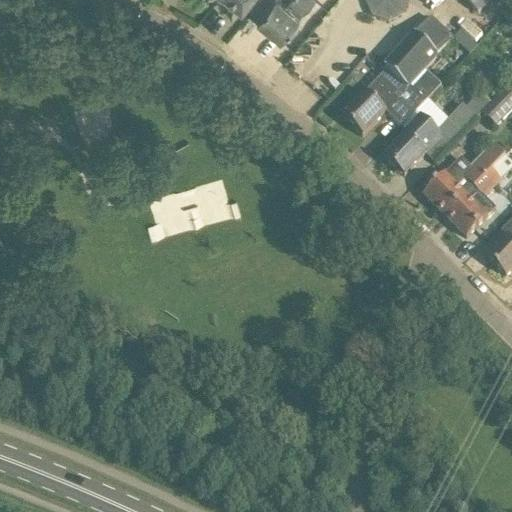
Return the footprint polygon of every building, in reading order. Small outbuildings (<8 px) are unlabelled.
[(247,0),(229,0),(240,9),(247,0)] [(303,15),(314,1),(312,0),(289,0),(285,6),(278,0),(271,0),(255,20),(282,42),(301,19),(299,17),(302,14),(303,15)] [(460,0),(477,15),(491,0),(460,0)] [(434,23),(386,73),(409,94),(456,43),(434,23)] [(386,73),(364,95),(341,119),(362,139),(385,115),(401,130),(423,107),(409,94),(386,73)] [(480,115),(481,116),(495,130),(511,112),(511,85),(510,84),(490,104),(480,115)] [(467,110),(464,107),(435,135),(420,120),(406,135),(407,137),(385,160),(405,180),(427,157),(442,142),(449,150),(462,136),(481,116),(480,115),(490,104),(481,95),(467,110)] [(112,138),(106,103),(74,109),(80,144),(112,138)] [(445,219),(473,191),(506,157),(495,146),(472,169),(461,159),(423,197),(445,219)] [(511,163),(506,157),(473,191),(445,219),(466,241),(488,219),(480,211),(486,204),(483,201),(511,171),(511,163)] [(511,220),(500,233),(506,240),(485,261),(505,280),(511,273),(511,220)]
